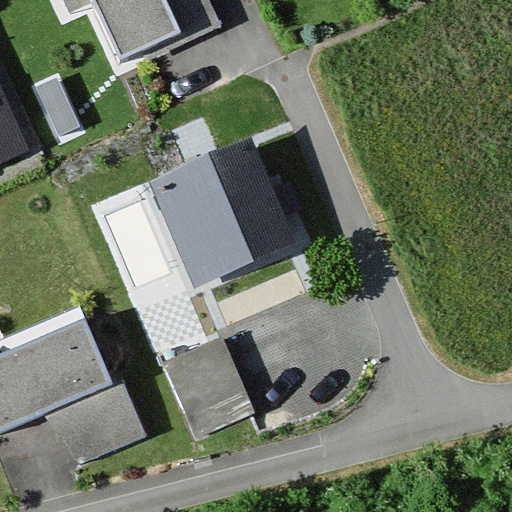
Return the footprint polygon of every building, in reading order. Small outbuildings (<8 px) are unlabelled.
[(87,0),(118,66),(217,20),(207,0),(87,0)] [(0,161),(25,150),(0,94),(0,161)] [(249,145),(156,184),(198,285),(292,246),(249,145)] [(84,324),(0,359),(0,430),(110,384),(84,324)] [(221,341),(161,366),(191,437),(251,412),(221,341)] [(124,385),(47,417),(80,464),(145,437),(124,385)]
